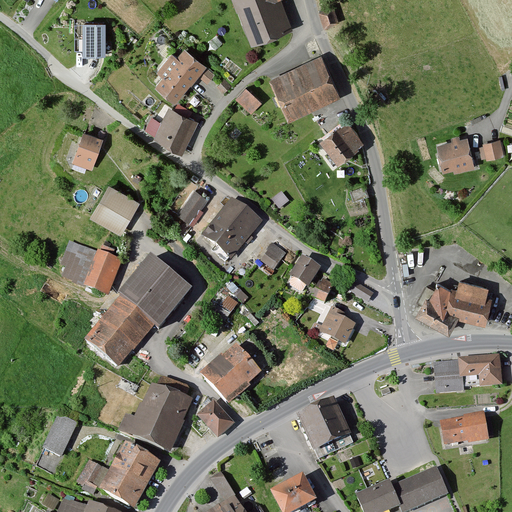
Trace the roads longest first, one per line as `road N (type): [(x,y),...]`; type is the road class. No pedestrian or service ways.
road 1 (residential): [(396,293),(293,241),(107,109),(0,16)]
road 2 (unclassified): [(396,293),(368,140),(309,0)]
road 3 (secondary): [(164,511),(191,473),(244,431),(410,352)]
